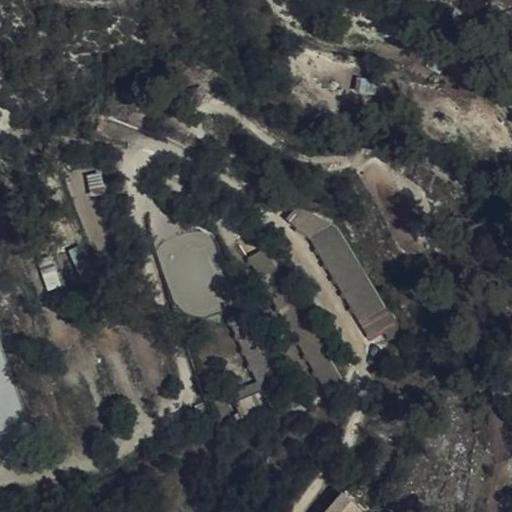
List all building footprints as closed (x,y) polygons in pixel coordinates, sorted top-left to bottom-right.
[(306,218),(298,212),(289,222),(309,239),(323,226),(311,214),(306,218)] [(342,236),(331,243),(374,316),(360,324),(370,341),(395,326),(342,236)] [(374,316),(331,243),(316,252),(360,324),(374,316)] [(340,377),(266,251),(247,262),(321,388),(340,377)] [(506,408),(506,389),(490,389),(490,407),(506,408)] [(357,511),(341,498),(328,511),(357,511)]
